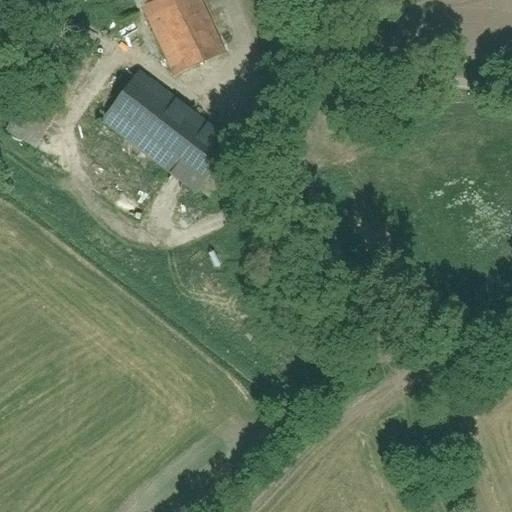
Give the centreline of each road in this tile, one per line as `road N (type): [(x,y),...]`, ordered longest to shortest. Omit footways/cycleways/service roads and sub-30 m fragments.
road 1 (track): [(259,51),(374,395)]
road 2 (residential): [(511,73),(259,51)]
road 3 (track): [(246,511),(313,439),(374,395)]
